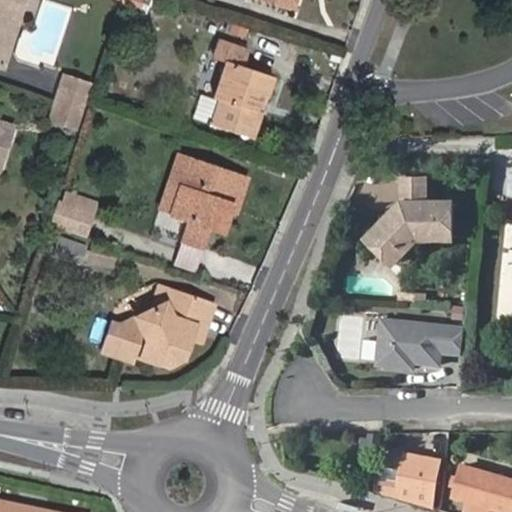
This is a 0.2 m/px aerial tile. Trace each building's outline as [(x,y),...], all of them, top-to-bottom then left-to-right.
[(26,0),(0,0),(0,38),(12,43),(26,0)] [(0,68),(3,69),(12,43),(0,38),(0,68)] [(252,144),(262,116),(257,115),(262,100),(267,102),(275,81),(246,70),(251,54),(225,45),(221,44),(214,64),(228,69),(214,108),(221,110),(213,131),(252,144)] [(69,74),(59,106),(82,113),(92,82),(69,74)] [(257,115),(262,116),(267,102),(262,100),(257,115)] [(77,130),(82,113),(59,106),(54,122),(77,130)] [(0,163),(12,127),(0,122),(0,163)] [(163,219),(173,222),(192,166),(183,163),(163,219)] [(192,166),(173,222),(191,229),(185,248),(206,255),(213,235),(224,240),(231,219),(234,211),(239,213),(248,186),(192,166)] [(370,178),(369,199),(386,200),(387,179),(370,178)] [(427,178),(403,178),(403,202),(406,204),(399,212),(396,209),(370,239),(392,259),(402,246),(412,246),(419,239),(453,239),(453,201),(428,201),(427,178)] [(63,195),(59,207),(92,218),(96,206),(63,195)] [(403,202),(396,209),(399,212),(406,204),(403,202)] [(92,218),(59,207),(52,228),(85,239),(92,218)] [(234,211),(231,219),(237,221),(239,213),(234,211)] [(61,237),(57,250),(83,258),(87,245),(61,237)] [(402,246),(392,259),(397,264),(412,246),(402,246)] [(0,311),(10,305),(0,288),(0,311)] [(160,290),(152,317),(163,311),(169,293),(160,290)] [(163,311),(152,317),(121,334),(112,332),(104,358),(124,366),(126,360),(135,363),(162,372),(187,357),(189,348),(194,331),(204,334),(211,309),(169,293),(163,311)] [(383,321),(380,367),(417,370),(417,363),(443,365),(444,352),(464,354),(467,327),(383,321)] [(199,351),(204,334),(194,331),(189,348),(199,351)] [(126,360),(124,366),(133,369),(135,363),(126,360)] [(373,491),(394,497),(428,508),(436,459),(402,453),(399,470),(379,466),(377,478),(375,478),(373,491)] [(511,511),(511,478),(462,463),(452,494),(508,511),(511,511)]
